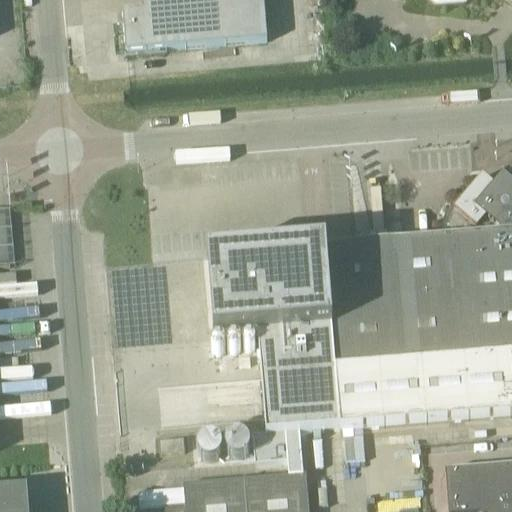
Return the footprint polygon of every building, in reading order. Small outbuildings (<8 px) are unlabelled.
[(125,56),(267,45),(262,0),(140,0),(142,13),(122,15),(125,56)] [(511,11),(511,0),(423,0),(435,10),(465,7),(470,0),(502,0),(503,4),(511,11)] [(336,384),(319,385),(321,411),(338,410),(340,433),(511,419),(511,185),(502,177),(492,189),(482,180),(463,202),(459,199),(458,200),(455,202),(453,205),(451,208),(449,210),(448,212),(447,214),(446,217),(445,219),(444,221),(443,223),(442,226),(442,230),(442,232),(442,234),(442,235),(442,237),(442,239),(442,240),(442,241),(442,242),(325,252),(336,384)] [(0,267),(8,267),(5,219),(0,219),(0,267)] [(336,384),(325,252),(208,261),(214,342),(257,339),(266,439),(285,438),(287,466),(288,481),(303,479),(299,437),(340,433),(338,410),(321,411),(319,385),(336,384)] [(287,466),(285,438),(266,439),(252,440),(255,468),(287,466)] [(184,457),(183,443),(158,445),(159,459),(184,457)] [(370,511),(396,511),(394,467),(369,468),(370,511)] [(511,511),(511,469),(444,475),(447,511),(511,511)] [(307,511),(305,479),(303,479),(288,481),(182,490),(184,510),(164,511),(307,511)] [(0,511),(27,511),(26,492),(0,494),(0,511)]
